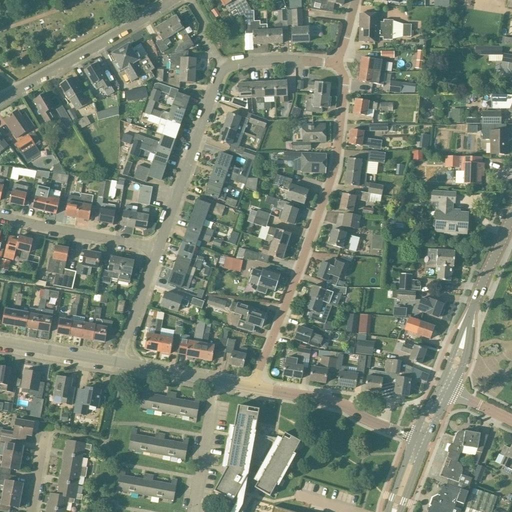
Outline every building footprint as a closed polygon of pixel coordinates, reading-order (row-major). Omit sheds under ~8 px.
[(245,0),(238,4),(235,0),(220,0),(224,6),(225,5),(229,12),(235,9),(240,17),(240,18),(242,17),(245,15),(245,11),(251,11),(245,0)] [(283,5),(278,0),(274,5),(278,9),(283,5)] [(310,0),(310,10),(327,12),(329,3),(343,6),(343,0),(310,0)] [(277,17),(278,22),(286,22),(286,10),(273,11),(273,17),(277,17)] [(302,29),(302,17),(302,10),(287,10),(287,26),(293,26),(293,29),(291,29),(292,43),(308,42),(308,28),(302,29)] [(253,11),(251,11),(245,11),(245,15),(246,20),(246,33),(253,33),(253,45),(268,44),(267,25),(260,25),(260,22),(254,22),(253,11)] [(360,14),(360,28),(379,29),(393,31),(393,21),(384,21),(384,23),(379,23),(379,15),(360,14)] [(177,17),(166,23),(173,35),(177,32),(183,42),(189,38),(177,17)] [(155,29),(162,41),(154,45),(159,54),(168,49),(167,47),(171,44),(168,38),(173,35),(166,23),(155,29)] [(267,30),(267,25),(268,44),(282,44),(282,30),(281,30),(281,24),(274,25),(274,30),(267,30)] [(379,29),(360,28),(360,42),(379,43),(379,38),(383,38),(383,41),(393,41),(393,31),(379,29)] [(511,37),(502,37),(502,45),(511,45),(511,37)] [(179,45),(183,52),(194,46),(190,39),(179,45)] [(148,55),(140,60),(136,52),(133,53),(128,45),(111,55),(116,62),(113,63),(119,72),(121,71),(123,70),(131,83),(138,78),(142,85),(154,78),(150,71),(155,68),(148,55)] [(475,56),(501,56),(501,47),(475,47),(475,56)] [(188,51),(183,52),(170,54),(169,70),(180,70),(195,71),(196,59),(182,58),(183,54),(188,53),(188,51)] [(511,54),(503,53),(501,63),(509,64),(508,69),(511,73),(511,72),(511,54)] [(387,62),(382,61),(382,60),(376,59),(377,58),(362,56),(361,68),(382,71),(386,71),(387,62)] [(113,91),(110,86),(105,78),(106,77),(101,69),(100,70),(96,64),(84,71),(93,85),(98,81),(103,90),(106,94),(107,97),(114,93),(113,91)] [(382,71),(361,68),(359,80),(373,82),(373,81),(384,83),(385,72),(382,71)] [(174,76),(174,79),(168,78),(168,79),(163,79),(164,70),(156,69),(154,80),(179,89),(180,83),(193,84),(195,71),(180,70),(180,76),(174,76)] [(87,105),(87,104),(80,92),(81,92),(72,78),(60,85),(68,99),(69,99),(76,110),(83,106),(88,113),(93,110),(90,103),(87,105)] [(241,82),(241,84),(240,84),(241,99),(234,99),(233,104),(248,109),(247,99),(252,98),(251,83),(248,83),(247,81),(241,82)] [(288,81),(276,82),(276,97),(281,97),(281,102),(288,102),(288,97),(288,81)] [(276,82),(264,83),(264,98),(276,97),(276,82)] [(315,95),(329,96),(331,84),(316,82),(316,84),(309,83),(308,89),(309,89),(308,94),(315,94),(315,95)] [(414,86),(410,85),(410,86),(402,85),(402,83),(390,82),(389,93),(400,94),(401,92),(413,94),(414,86)] [(189,97),(177,93),(178,90),(159,83),(155,84),(153,89),(169,95),(168,97),(175,99),(172,107),(184,111),(185,110),(188,111),(189,107),(186,106),(189,97)] [(264,110),(263,83),(251,83),(252,98),(257,98),(257,110),(264,110)] [(127,91),(129,102),(149,97),(147,87),(127,91)] [(47,125),(54,120),(48,111),(53,108),(45,94),(34,101),(38,108),(37,108),(47,125)] [(307,100),(306,106),(305,112),(313,113),(313,107),(328,109),(329,96),(315,95),(314,100),(307,100)] [(511,95),(489,95),(489,101),(482,101),(482,108),(487,108),(487,109),(509,109),(509,110),(511,111),(511,95)] [(380,104),(368,102),(369,100),(356,98),(354,112),(367,114),(366,116),(373,117),(374,110),(377,110),(377,109),(380,109),(380,110),(392,111),(393,104),(380,103),(380,104)] [(150,99),(145,112),(179,125),(184,111),(172,107),(170,113),(163,111),(162,113),(153,110),(155,102),(159,103),(159,102),(150,99)] [(56,110),(65,124),(71,120),(62,106),(56,110)] [(66,112),(73,123),(78,119),(71,108),(66,112)] [(113,117),(111,109),(96,113),(99,122),(113,117)] [(275,118),(288,118),(290,109),(284,109),(283,113),(275,113),(275,118)] [(463,123),(463,110),(455,110),(455,114),(453,114),(453,120),(455,120),(455,123),(463,123)] [(16,139),(34,127),(25,114),(21,117),(17,111),(4,121),(16,139)] [(261,141),(268,120),(243,111),(241,118),(229,113),(224,127),(236,131),(261,141)] [(179,125),(145,112),(145,114),(149,115),(147,122),(165,128),(162,135),(174,139),(179,125)] [(482,123),(501,123),(501,112),(482,112),(482,123)] [(86,116),(74,123),(78,131),(79,131),(81,134),(92,127),(90,125),(91,124),(86,116)] [(477,132),(478,121),(468,121),(468,132),(477,132)] [(501,123),(482,123),(482,140),(491,140),(491,153),(508,153),(507,130),(504,130),(504,125),(501,125),(501,123)] [(302,126),(303,142),(293,143),(293,151),(311,151),(310,143),(326,142),(326,125),(302,126)] [(236,131),(224,127),(219,140),(231,144),(230,145),(233,147),(231,153),(246,158),(254,161),(256,153),(239,147),(243,135),(256,139),(253,149),(254,151),(257,152),(261,141),(236,131)] [(362,138),(363,131),(351,130),(349,144),(362,145),(362,146),(368,147),(368,149),(380,151),(381,141),(362,138)] [(15,144),(27,164),(42,155),(37,148),(41,146),(33,133),(15,144)] [(134,134),(132,139),(169,152),(174,139),(162,135),(159,142),(134,134)] [(169,152),(132,139),(132,140),(134,141),(132,146),(136,147),(135,148),(155,155),(152,162),(164,166),(169,152)] [(349,159),(347,172),(366,174),(368,162),(378,163),(384,164),(385,153),(368,151),(367,161),(361,161),(362,160),(349,159)] [(422,151),(411,151),(411,155),(413,155),(413,161),(422,161),(422,151)] [(327,155),(302,154),(302,153),(283,152),(283,161),(302,162),(302,173),(326,174),(327,155)] [(220,153),(215,167),(227,172),(247,179),(248,179),(247,178),(249,173),(253,161),(246,158),(242,170),(241,169),(235,167),(235,166),(230,165),(232,158),(220,153)] [(445,167),(459,167),(459,164),(460,158),(445,157),(445,167)] [(476,163),(476,157),(461,157),(461,164),(462,164),(462,171),(456,171),(456,183),(481,184),(481,171),(484,171),(484,163),(476,163)] [(127,162),(122,175),(128,177),(132,163),(127,162)] [(152,162),(149,169),(138,165),(134,178),(146,183),(148,176),(159,180),(164,166),(152,162)] [(5,167),(3,177),(9,178),(11,168),(5,167)] [(215,167),(210,181),(222,186),(225,178),(245,185),(247,180),(247,179),(227,172),(215,167)] [(42,180),(42,177),(44,172),(37,171),(36,179),(42,180)] [(366,174),(347,172),(346,186),(366,187),(366,182),(367,174),(377,175),(366,174)] [(308,191),(290,185),(292,180),(276,175),(272,186),(288,191),(286,198),(304,204),(308,191)] [(95,209),(100,210),(98,222),(112,224),(116,206),(103,204),(104,198),(108,199),(108,198),(114,199),(116,187),(123,188),(123,187),(124,186),(125,179),(119,177),(118,182),(111,180),(110,181),(101,180),(97,197),(95,209)] [(257,181),(247,180),(245,185),(248,186),(248,189),(256,189),(257,181)] [(222,186),(210,181),(205,195),(217,199),(218,198),(224,200),(226,195),(220,193),(222,186)] [(370,183),(368,194),(369,194),(381,196),(383,190),(383,186),(370,183)] [(25,194),(26,189),(20,187),(21,186),(14,184),(9,203),(24,207),(27,194),(25,194)] [(140,185),(139,192),(151,194),(152,188),(140,185)] [(32,209),(44,212),(48,198),(49,191),(50,190),(38,187),(36,195),(35,195),(32,209)] [(397,193),(383,190),(381,196),(396,198),(397,193)] [(58,200),(60,194),(49,191),(48,198),(44,212),(56,214),(59,200),(58,200)] [(467,214),(453,213),(453,204),(456,204),(456,192),(431,191),(431,203),(433,203),(432,208),(437,212),(437,219),(433,221),(433,226),(436,229),(436,232),(445,232),(445,235),(456,235),(456,233),(466,234),(466,228),(467,228),(470,226),(470,222),(468,220),(467,220),(467,214)] [(139,192),(138,197),(150,200),(151,194),(139,192)] [(356,200),(368,202),(369,194),(368,194),(357,192),(356,197),(343,195),(340,209),(354,212),(356,200)] [(77,218),(88,221),(93,196),(81,194),(81,198),(79,204),(77,218)] [(79,204),(81,198),(69,196),(68,202),(67,202),(65,216),(77,218),(79,204)] [(150,200),(138,197),(137,204),(149,206),(150,200)] [(224,205),(235,209),(237,201),(227,197),(224,205)] [(298,210),(286,206),(287,202),(280,200),(277,208),(283,210),(280,221),(293,225),(298,210)] [(217,204),(215,208),(210,206),(210,205),(198,201),(193,215),(205,219),(208,212),(222,217),(225,207),(217,204)] [(134,228),(136,214),(130,213),(132,206),(126,205),(125,212),(124,211),(121,226),(134,228)] [(142,215),(136,214),(134,228),(146,230),(148,216),(147,216),(148,209),(143,209),(142,215)] [(258,210),(256,217),(268,221),(271,215),(258,210)] [(366,215),(362,215),(360,214),(360,216),(344,213),(342,227),(359,230),(361,217),(366,217),(366,215)] [(193,215),(188,229),(211,237),(214,231),(203,227),(205,219),(193,215)] [(256,217),(253,224),(266,228),(268,221),(256,217)] [(387,228),(405,229),(406,221),(388,220),(387,228)] [(269,228),(265,241),(286,247),(286,246),(288,246),(290,242),(288,241),(290,234),(276,230),(269,228)] [(188,229),(184,242),(196,247),(199,239),(209,243),(211,237),(188,229)] [(350,244),(349,244),(351,237),(346,235),(347,233),(333,229),(329,244),(342,248),(342,249),(348,251),(350,244)] [(229,243),(237,245),(239,233),(232,231),(229,243)] [(372,235),(371,249),(381,250),(382,236),(372,235)] [(35,243),(32,242),(33,241),(18,237),(18,238),(9,236),(4,258),(14,260),(16,249),(22,251),(20,259),(27,261),(29,253),(30,253),(30,252),(33,252),(35,251),(37,245),(35,243)] [(222,242),(216,240),(214,239),(212,245),(220,248),(222,242)] [(264,240),(272,243),(270,249),(263,247),(261,253),(282,260),(286,247),(265,241),(264,240)] [(184,242),(179,256),(191,261),(202,264),(204,259),(193,255),(196,247),(184,242)] [(56,246),(53,259),(50,259),(47,272),(55,274),(53,288),(72,291),(76,274),(76,272),(64,269),(58,268),(59,260),(66,262),(69,249),(56,246)] [(248,258),(256,261),(258,254),(246,250),(243,259),(247,261),(248,258)] [(438,251),(437,252),(435,252),(434,257),(437,257),(436,272),(438,273),(438,281),(443,282),(442,284),(452,284),(452,273),(454,273),(455,252),(438,251)] [(77,264),(76,272),(76,274),(88,277),(90,267),(97,268),(100,255),(99,255),(98,253),(94,252),(92,253),(85,252),(83,265),(77,264)] [(179,256),(174,270),(186,274),(189,267),(194,268),(193,269),(199,271),(202,264),(191,261),(179,256)] [(119,279),(122,260),(111,257),(108,272),(109,272),(107,277),(113,278),(119,279)] [(0,261),(0,279),(3,281),(5,271),(8,271),(10,262),(0,259),(0,261)] [(223,268),(239,269),(240,260),(223,259),(223,268)] [(335,259),(333,265),(323,262),(318,276),(328,279),(326,283),(328,284),(331,285),(336,287),(339,279),(341,280),(347,263),(335,259)] [(122,260),(119,279),(118,281),(130,283),(135,262),(122,260)] [(211,275),(213,268),(207,266),(204,274),(211,275)] [(266,295),(268,289),(274,291),(280,274),(264,269),(263,272),(254,269),(250,282),(258,285),(256,292),(266,295)] [(186,274),(174,270),(169,284),(181,289),(182,288),(187,290),(192,276),(186,274)] [(400,274),(398,290),(411,291),(411,290),(420,291),(421,281),(411,280),(412,275),(400,274)] [(194,286),(204,290),(206,283),(197,279),(194,286)] [(315,285),(313,290),(309,291),(308,295),(310,298),(311,297),(329,303),(329,304),(337,307),(342,294),(345,295),(346,288),(336,287),(331,285),(329,290),(315,285)] [(397,300),(415,301),(415,292),(392,290),(392,299),(397,299),(397,300)] [(189,302),(181,299),(181,298),(165,293),(160,306),(177,311),(179,305),(187,308),(189,302)] [(77,295),(70,294),(68,303),(72,303),(71,309),(77,311),(78,305),(75,304),(77,295)] [(210,296),(208,306),(225,311),(228,300),(210,296)] [(311,297),(310,298),(307,308),(313,311),(311,317),(323,322),(329,304),(329,303),(311,297)] [(204,302),(193,298),(190,305),(202,309),(204,302)] [(444,311),(441,310),(443,303),(428,299),(427,301),(421,299),(417,311),(438,318),(438,317),(441,318),(444,311)] [(119,300),(116,312),(123,314),(125,301),(119,300)] [(233,303),(232,307),(230,312),(242,316),(241,321),(246,323),(245,325),(243,330),(252,333),(254,326),(261,328),(266,315),(259,312),(259,311),(238,304),(238,305),(233,303)] [(395,307),(394,315),(406,317),(408,308),(395,307)] [(29,314),(28,314),(26,329),(38,331),(40,316),(41,310),(30,308),(29,314)] [(14,327),(16,312),(5,310),(3,325),(14,327)] [(148,328),(147,334),(144,349),(157,351),(160,336),(163,321),(164,315),(164,314),(154,310),(153,319),(156,320),(155,325),(156,325),(155,329),(148,328)] [(16,312),(14,327),(26,329),(28,314),(16,312)] [(95,326),(93,341),(105,343),(108,328),(102,327),(103,323),(101,320),(100,320),(101,315),(94,314),(93,320),(96,320),(95,326)] [(360,314),(359,333),(371,333),(371,315),(360,314)] [(40,316),(38,331),(50,333),(52,318),(40,316)] [(69,336),(72,322),(60,319),(58,334),(69,336)] [(421,321),(420,325),(408,320),(405,330),(416,335),(417,334),(431,338),(435,326),(421,321)] [(181,336),(178,354),(186,355),(186,357),(187,357),(188,360),(192,360),(193,358),(199,359),(201,343),(205,323),(197,321),(193,342),(186,341),(187,337),(181,336)] [(72,322),(69,336),(81,339),(84,324),(72,322)] [(211,324),(205,323),(201,343),(199,359),(212,361),(215,346),(207,344),(211,324)] [(324,330),(334,331),(334,323),(325,323),(325,324),(324,324),(324,330)] [(84,324),(81,339),(93,341),(95,326),(84,324)] [(313,326),(312,331),(300,326),(295,339),(314,345),(315,340),(319,341),(321,336),(323,337),(325,330),(313,326)] [(229,328),(223,327),(218,351),(224,352),(226,339),(229,328)] [(174,338),(160,336),(157,351),(170,354),(170,353),(178,354),(181,336),(182,334),(175,333),(174,338)] [(226,339),(224,352),(232,354),(229,365),(243,368),(246,355),(245,355),(247,348),(241,347),(240,353),(233,352),(235,341),(227,340),(226,339)] [(414,345),(414,346),(404,343),(402,351),(411,354),(410,359),(423,363),(427,349),(414,345)] [(373,356),(375,349),(358,345),(356,353),(373,356)] [(303,380),(305,358),(309,359),(311,350),(298,348),(296,360),(287,358),(287,359),(284,359),(282,370),(286,371),(285,377),(303,380)] [(337,360),(335,372),(335,373),(341,374),(340,385),(356,388),(358,375),(348,373),(349,368),(342,366),(343,355),(338,354),(337,360)] [(366,368),(368,356),(359,355),(357,370),(360,370),(360,376),(363,377),(364,368),(366,368)] [(335,372),(337,360),(324,358),(322,370),(314,368),(312,381),(326,384),(328,370),(335,372)] [(393,373),(396,360),(386,359),(385,372),(393,373)] [(396,360),(393,373),(398,374),(395,394),(409,396),(412,379),(411,378),(411,375),(426,381),(428,375),(412,368),(412,370),(402,369),(403,362),(401,362),(401,361),(396,360)] [(11,368),(0,366),(0,384),(3,385),(1,391),(13,393),(15,381),(9,379),(11,368)] [(369,370),(368,377),(366,389),(382,392),(384,379),(375,378),(376,371),(369,370)] [(23,387),(30,388),(28,396),(42,399),(44,388),(38,386),(40,374),(26,371),(23,387)] [(73,399),(67,398),(70,379),(57,377),(54,396),(62,397),(61,404),(72,406),(73,399)] [(87,388),(84,405),(75,404),(73,414),(86,416),(88,406),(98,408),(101,391),(87,388)] [(154,410),(157,396),(147,394),(148,389),(143,388),(139,408),(154,410)] [(157,396),(154,410),(168,413),(172,393),(167,392),(166,398),(157,396)] [(172,393),(168,413),(182,415),(185,401),(175,399),(176,394),(172,393)] [(185,401),(182,415),(196,418),(200,398),(195,397),(194,403),(185,401)] [(13,404),(0,402),(0,409),(12,412),(13,404)] [(226,468),(221,478),(213,491),(226,498),(228,495),(234,498),(232,501),(231,500),(230,501),(232,502),(241,485),(237,483),(243,474),(252,421),(256,422),(258,410),(237,406),(226,468)] [(14,432),(11,432),(2,430),(1,431),(0,430),(0,436),(1,436),(16,439),(23,440),(24,435),(32,436),(34,423),(17,420),(14,432)] [(143,451),(145,437),(136,435),(137,429),(132,429),(128,448),(143,451)] [(455,437),(451,449),(461,453),(460,453),(475,456),(474,460),(474,462),(475,463),(476,464),(477,464),(486,442),(479,441),(480,434),(479,434),(478,432),(477,431),(475,430),(473,431),(472,433),(463,431),(461,431),(459,432),(457,434),(455,437)] [(145,437),(143,451),(157,454),(160,434),(155,433),(154,438),(145,437)] [(284,433),(261,475),(254,488),(269,496),(276,485),(289,461),(293,453),(300,441),(284,433)] [(160,434),(157,454),(171,456),(173,442),(163,440),(164,435),(160,434)] [(16,439),(1,436),(0,440),(0,442),(6,444),(4,456),(22,459),(24,447),(15,446),(16,439)] [(173,442),(171,456),(184,459),(188,439),(183,438),(182,444),(173,442)] [(65,455),(83,458),(84,449),(91,450),(92,445),(68,441),(65,455)] [(505,456),(500,465),(506,467),(504,472),(510,475),(511,471),(511,444),(510,449),(504,447),(501,454),(505,456)] [(451,449),(444,466),(445,468),(445,470),(447,473),(449,474),(447,479),(460,483),(458,488),(468,492),(472,478),(461,475),(463,472),(463,470),(462,468),(462,466),(460,464),(459,463),(457,462),(460,453),(461,453),(451,449)] [(65,455),(63,468),(87,472),(88,468),(81,467),(83,458),(65,455)] [(22,459),(4,456),(2,468),(0,467),(0,473),(7,475),(9,469),(19,471),(22,459)] [(472,479),(470,487),(473,489),(477,490),(486,468),(478,465),(472,479)] [(63,468),(60,482),(78,485),(80,476),(86,478),(87,472),(63,468)] [(131,492),(134,478),(124,477),(125,471),(120,470),(117,490),(131,492)] [(13,476),(7,475),(0,473),(0,485),(5,486),(3,493),(21,496),(23,485),(12,483),(13,476)] [(143,480),(134,478),(131,492),(145,495),(149,475),(144,474),(143,480)] [(149,475),(145,495),(159,498),(162,484),(152,482),(153,476),(149,475)] [(171,485),(162,484),(159,498),(173,500),(176,480),(172,479),(171,485)] [(78,485),(60,482),(58,495),(75,499),(82,500),(83,495),(76,494),(78,485)] [(443,484),(437,502),(455,508),(459,510),(461,503),(464,504),(468,492),(443,484)] [(473,489),(464,511),(491,511),(497,497),(477,490),(473,489)] [(0,499),(0,510),(5,511),(6,511),(8,506),(18,508),(21,496),(3,493),(2,500),(0,499)] [(51,494),(48,508),(66,511),(68,502),(74,504),(75,499),(58,495),(51,494)] [(432,500),(427,511),(453,511),(455,508),(437,502),(432,500)]
